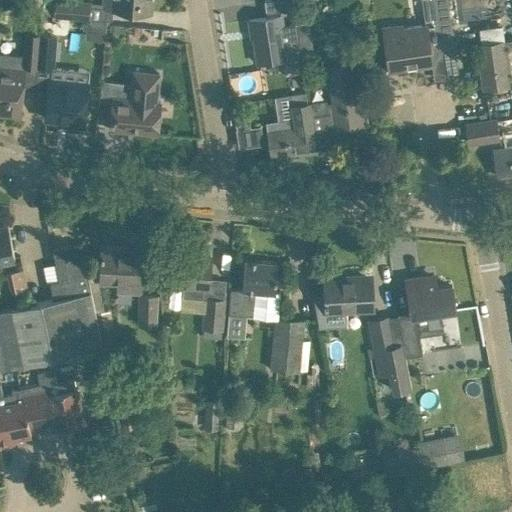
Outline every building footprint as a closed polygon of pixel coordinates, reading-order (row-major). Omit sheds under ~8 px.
[(90,2),(73,0),(56,0),(56,1),(48,0),(42,0),(42,13),(89,17),(90,2)] [(103,0),(103,3),(103,7),(113,7),(131,9),(151,10),(152,0),(103,0)] [(265,0),(267,11),(293,8),(292,0),(265,0)] [(440,25),(436,0),(421,0),(425,21),(403,25),(403,22),(382,25),(385,41),(386,49),(389,69),(432,62),(430,51),(443,49),(440,25)] [(447,0),(436,0),(440,25),(443,49),(454,47),(452,27),(451,23),(447,0)] [(260,17),(249,18),(251,30),(257,30),(257,35),(254,35),(258,61),(278,58),(286,57),(300,55),(295,23),(295,22),(284,23),(282,13),(269,15),(260,17)] [(511,37),(504,39),(502,24),(479,27),(482,43),(477,43),(483,87),(509,83),(510,89),(511,88),(511,37)] [(137,30),(136,43),(154,44),(155,31),(137,30)] [(23,53),(22,65),(37,66),(40,34),(25,32),(23,53)] [(40,34),(37,66),(53,67),(56,35),(40,34)] [(0,112),(20,114),(22,90),(25,68),(22,68),(22,65),(23,53),(0,51),(0,112)] [(363,122),(354,61),(327,65),(332,98),(309,101),(311,114),(323,112),(325,128),(363,122)] [(110,118),(109,128),(157,133),(160,101),(157,101),(159,72),(139,71),(133,70),(132,82),(130,98),(121,97),(113,96),(111,108),(111,109),(110,118)] [(84,125),(86,105),(89,81),(49,77),(45,117),(67,119),(66,123),(84,125)] [(311,114),(309,101),(307,90),(291,93),(295,117),(267,121),(272,156),(273,158),(276,161),(289,159),(291,156),(291,153),(328,147),(325,128),(323,112),(311,114)] [(468,142),(500,137),(498,128),(497,119),(465,124),(468,142)] [(239,146),(262,143),(260,125),(237,128),(239,146)] [(511,129),(503,131),(506,146),(493,148),(498,175),(511,172),(511,129)] [(0,258),(15,256),(8,223),(0,224),(0,258)] [(58,278),(50,280),(54,298),(91,290),(90,281),(86,264),(82,242),(52,248),(56,266),(58,278)] [(102,265),(86,264),(90,281),(97,281),(117,282),(116,291),(138,292),(141,292),(142,269),(142,249),(102,247),(102,252),(101,252),(101,256),(102,256),(102,265)] [(182,295),(204,297),(203,311),(202,327),(220,329),(223,292),(200,290),(201,283),(208,284),(208,277),(208,274),(210,254),(170,251),(168,271),(167,280),(184,282),(182,295)] [(274,291),(275,280),(277,261),(245,258),(243,288),(230,287),(227,311),(275,316),(270,368),(306,371),(309,340),(301,339),(303,319),(278,316),(280,291),(274,291)] [(11,292),(27,287),(22,265),(5,269),(11,292)] [(326,297),(325,297),(325,301),(326,301),(327,305),(327,309),(331,308),(372,306),(372,297),(371,277),(342,279),(342,275),(325,276),(326,297)] [(425,275),(406,278),(411,315),(397,317),(404,354),(423,350),(420,334),(444,330),(441,310),(455,308),(452,283),(437,285),(436,276),(425,278),(425,275)] [(0,368),(103,347),(104,347),(96,312),(92,292),(91,290),(54,298),(11,308),(0,309),(0,368)] [(138,293),(137,325),(155,325),(157,294),(141,293),(138,293)] [(104,311),(96,312),(104,347),(118,344),(114,327),(111,309),(104,311)] [(410,386),(404,354),(397,317),(391,318),(391,315),(368,319),(378,370),(378,373),(390,370),(394,389),(410,386)] [(54,367),(46,369),(57,425),(58,428),(85,422),(78,387),(76,387),(75,379),(57,383),(54,367)] [(40,383),(21,387),(31,430),(56,425),(57,425),(46,369),(38,371),(40,383)] [(0,384),(0,422),(4,440),(31,434),(31,430),(21,387),(11,389),(12,393),(2,395),(0,384)] [(205,426),(217,427),(218,398),(206,398),(205,426)] [(410,446),(399,449),(403,470),(417,467),(425,466),(423,454),(423,453),(421,444),(410,446)] [(338,466),(329,468),(332,480),(341,478),(338,466)]
